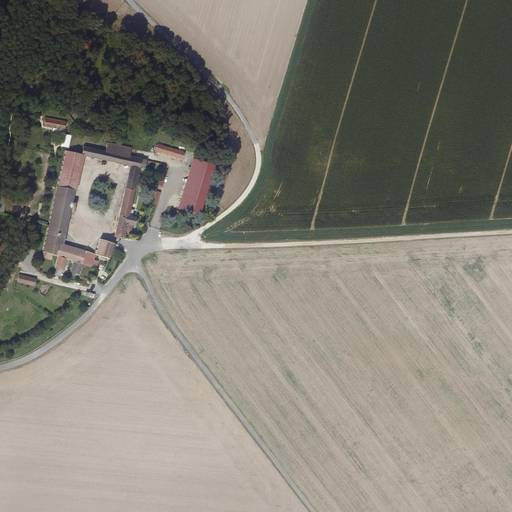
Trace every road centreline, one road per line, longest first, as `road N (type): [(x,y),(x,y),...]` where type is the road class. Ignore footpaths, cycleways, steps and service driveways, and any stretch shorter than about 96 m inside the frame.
road 1 (track): [(511,233),(153,248),(134,259),(189,350),(313,511)]
road 2 (track): [(153,248),(187,237),(243,199),(259,161),(226,94),(134,0)]
road 3 (unclassified): [(0,367),(75,325),(134,259)]
road 4 (unknown): [(153,248),(88,212),(82,191),(89,162)]
